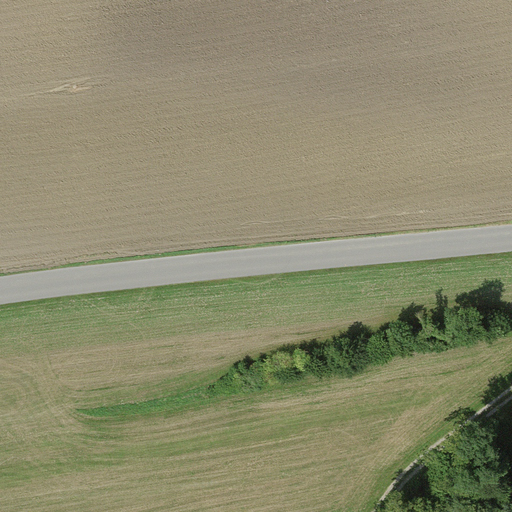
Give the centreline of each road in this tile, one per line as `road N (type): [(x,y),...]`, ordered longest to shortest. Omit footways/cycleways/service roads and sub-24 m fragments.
road 1 (tertiary): [(511,239),(0,292)]
road 2 (track): [(511,392),(430,458),(383,511)]
